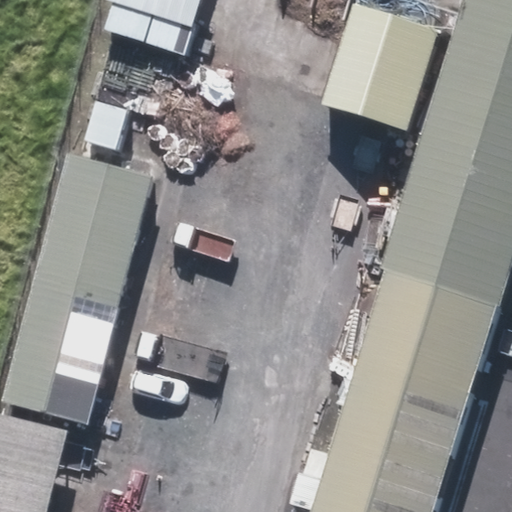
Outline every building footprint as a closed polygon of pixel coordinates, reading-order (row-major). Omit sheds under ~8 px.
[(198,11),(164,0),(119,0),(114,17),(188,42),(198,11)] [(420,133),(430,136),(318,511),(436,511),(497,308),(504,309),(511,283),(511,0),(471,0),(439,108),(429,105),(420,133)] [(329,108),(410,133),(440,34),(361,9),(329,108)] [(170,112),(179,80),(111,61),(89,142),(133,155),(147,105),(170,112)] [(9,403),(92,425),(157,179),(73,157),(9,403)] [(49,511),(69,429),(0,412),(0,511),(49,511)]
